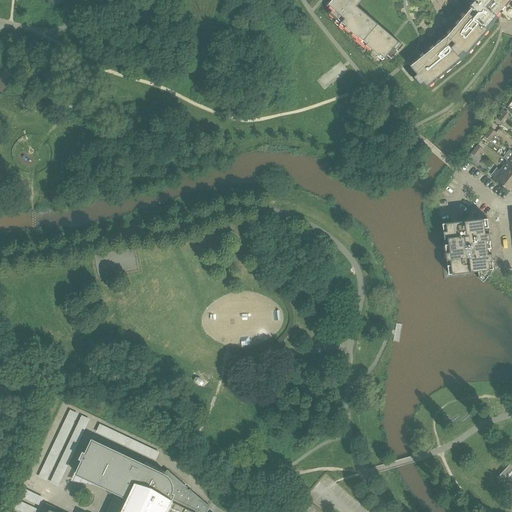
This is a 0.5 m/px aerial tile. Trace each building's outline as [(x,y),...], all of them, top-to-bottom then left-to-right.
[(401,44),(392,37),(357,6),(362,0),(330,0),(327,4),(333,10),(329,14),(337,20),(338,19),(341,22),(340,24),(341,24),(342,23),(346,26),(345,27),(358,38),(359,37),(363,40),(361,42),(362,42),(363,41),(367,44),(366,45),(379,57),(380,55),(383,58),(382,60),(383,60),(387,55),(392,59),(398,51),(396,49),(401,44)] [(511,0),(462,0),(470,7),(446,36),(410,65),(417,74),(413,78),(419,86),(424,82),(427,87),(462,59),(461,59),(467,54),(493,24),(491,22),(509,0),(510,0),(511,1),(511,0)] [(504,111),(501,115),(506,119),(509,115),(504,111)] [(503,123),(506,119),(501,115),(498,120),(503,123)] [(491,128),(488,132),(493,136),(496,132),(491,128)] [(489,140),(493,136),(488,132),(484,136),(489,140)] [(474,149),(479,153),(483,149),(478,145),(474,149)] [(479,153),(474,149),(471,153),(476,157),(479,153)] [(511,165),(507,161),(500,170),(511,179),(511,165)] [(511,184),(511,179),(500,170),(493,178),(508,190),(511,184)] [(442,223),(443,231),(448,274),(471,271),(471,272),(483,282),(484,282),(493,270),(494,270),(487,216),(475,207),(474,207),(464,219),(465,220),(442,223)] [(194,511),(175,503),(171,511),(167,509),(168,507),(167,507),(174,494),(171,493),(172,489),(172,485),(171,480),(168,477),(164,474),(166,472),(145,462),(144,464),(92,440),(76,473),(122,495),(117,505),(125,508),(123,511),(54,511),(53,511),(55,507),(46,503),(41,511),(194,511)] [(511,461),(497,477),(508,488),(511,491),(511,461)]
